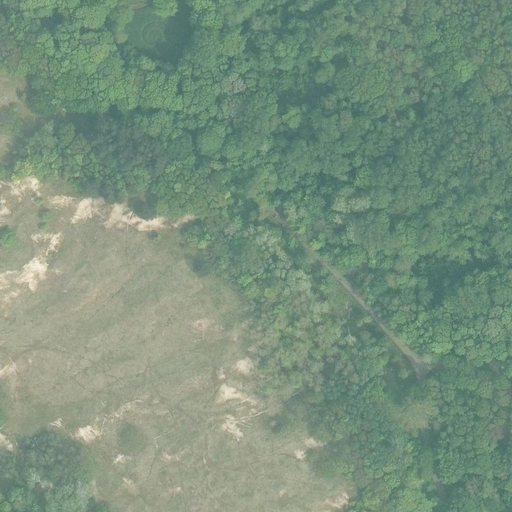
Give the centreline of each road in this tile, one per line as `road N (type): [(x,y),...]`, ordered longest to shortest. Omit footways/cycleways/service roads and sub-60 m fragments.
road 1 (residential): [(418,363),(241,182)]
road 2 (unclassified): [(216,0),(224,141),(241,182)]
road 3 (unclassified): [(448,511),(424,433),(418,363)]
